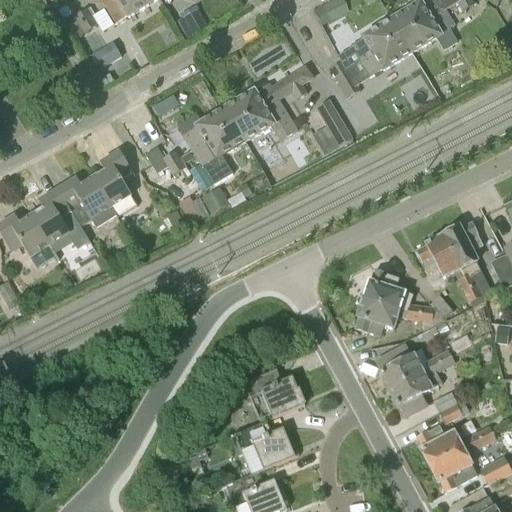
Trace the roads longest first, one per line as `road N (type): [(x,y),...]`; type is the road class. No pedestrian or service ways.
road 1 (residential): [(0,165),(305,0)]
road 2 (residential): [(88,500),(194,329),(286,275)]
road 3 (residential): [(286,275),(511,161)]
road 4 (residential): [(357,403),(286,275)]
road 5 (residential): [(416,511),(357,403)]
